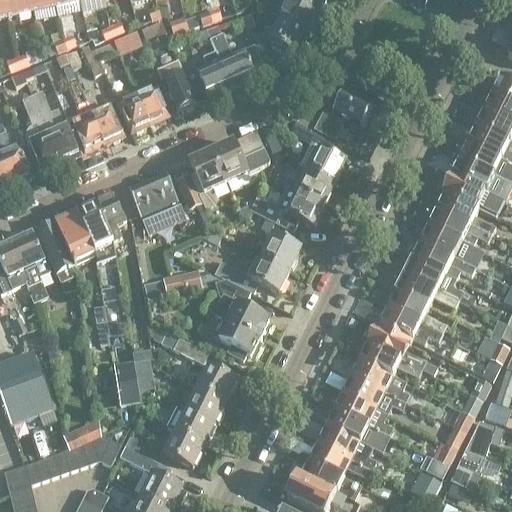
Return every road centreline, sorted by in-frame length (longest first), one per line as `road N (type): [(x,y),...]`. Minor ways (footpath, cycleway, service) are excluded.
road 1 (residential): [(230,511),(431,102)]
road 2 (residential): [(0,228),(315,83),(340,58)]
